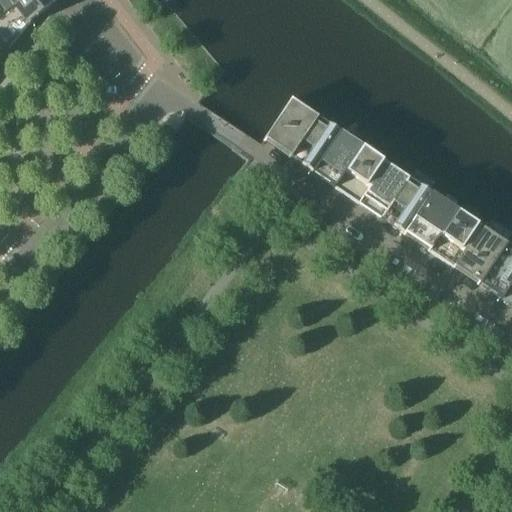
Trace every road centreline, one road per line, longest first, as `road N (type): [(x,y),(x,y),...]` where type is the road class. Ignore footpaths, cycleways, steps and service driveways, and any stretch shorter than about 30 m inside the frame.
road 1 (residential): [(511,328),(190,112)]
road 2 (tertiary): [(0,292),(160,94)]
road 3 (residential): [(160,94),(84,0)]
